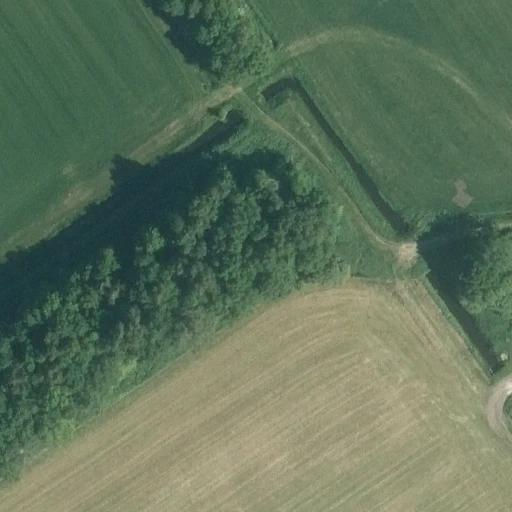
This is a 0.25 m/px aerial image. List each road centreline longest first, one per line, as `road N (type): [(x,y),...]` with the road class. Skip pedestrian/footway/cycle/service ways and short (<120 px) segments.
road 1 (track): [(0,446),(277,255),(383,243)]
road 2 (track): [(166,0),(215,73),(312,157),(383,243)]
road 3 (unclassified): [(383,243),(511,230)]
